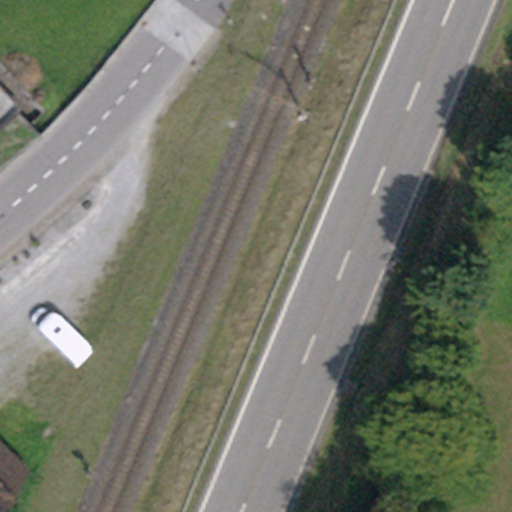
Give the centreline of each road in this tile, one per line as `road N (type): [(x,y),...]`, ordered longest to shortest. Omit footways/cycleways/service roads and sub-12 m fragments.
road 1 (primary): [(449,0),(236,511)]
road 2 (tertiary): [(0,214),(124,92),(198,0)]
